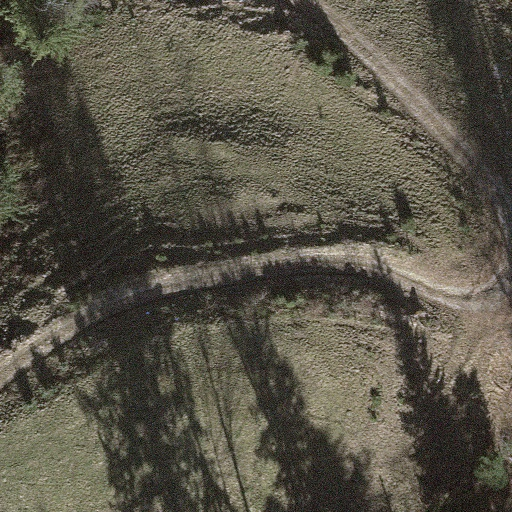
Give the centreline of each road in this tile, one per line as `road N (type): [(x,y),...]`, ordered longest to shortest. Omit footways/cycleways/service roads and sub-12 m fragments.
road 1 (track): [(0,374),(120,303),(211,281),(355,270),(435,291),(481,293),(511,274)]
road 2 (track): [(511,221),(475,167),(369,62),(287,0)]
